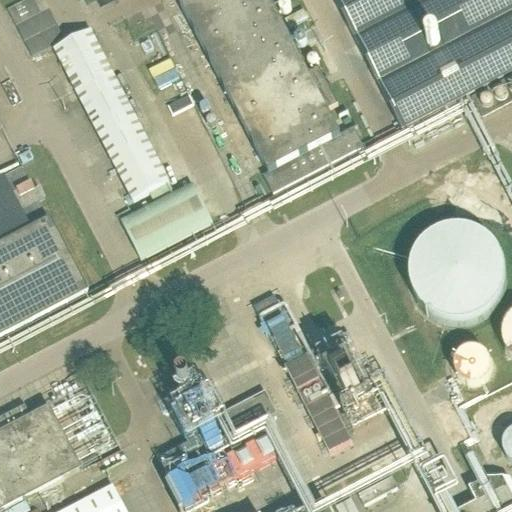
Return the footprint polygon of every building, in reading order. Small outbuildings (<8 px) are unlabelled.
[(66,45),(43,0),(33,0),(8,13),(33,62),(66,45)] [(308,78),(267,0),(176,0),(269,176),(263,179),(274,198),(364,151),(354,132),(341,139),(328,115),(339,109),(319,72),(308,78)] [(511,0),(331,0),(401,133),(511,74),(511,0)] [(133,206),(171,186),(93,34),(54,54),(133,206)] [(144,75),(163,67),(157,54),(138,62),(144,75)] [(483,120),(511,104),(511,78),(472,100),(483,120)] [(0,341),(86,298),(49,225),(47,226),(37,206),(44,203),(38,191),(31,195),(20,172),(21,171),(18,166),(0,174),(0,341)] [(141,266),(212,229),(192,191),(121,228),(141,266)] [(493,248),(490,245),(486,242),(481,239),(476,237),(472,235),(463,234),(453,234),(449,235),(445,236),(441,237),(437,239),(434,241),(431,243),(428,245),(424,248),(419,255),(415,263),(413,267),(412,271),(411,276),(411,280),(411,284),(412,289),(412,293),(414,297),(415,302),(418,307),(421,311),(425,315),(430,320),(432,321),(435,323),(437,324),(442,327),(445,328),(449,329),(455,330),(464,330),(467,329),(471,328),(475,327),(478,325),(482,324),(486,321),(489,319),(492,316),(495,313),(498,310),(500,306),(502,302),(504,299),(505,295),(507,288),(507,284),(507,278),(506,274),(505,269),(504,265),(502,261),(500,256),(497,252),(493,248)] [(312,380),(280,300),(271,304),(267,294),(251,300),(287,390),(312,380)] [(511,319),(511,321),(509,323),(507,327),(505,330),(504,334),(503,338),(503,341),(503,345),(504,349),(505,353),(507,356),(509,359),(511,362),(511,361),(511,319)] [(473,390),(476,390),(478,389),(480,389),(483,388),(485,386),(486,385),(488,383),(489,381),(491,379),(491,377),(492,374),(492,372),(492,370),(492,367),(491,365),(490,363),(489,361),(487,359),(485,357),(484,356),(481,355),(479,354),(477,354),(475,353),(472,353),(470,354),(467,354),(465,355),(463,357),(461,358),(460,360),(458,362),(457,364),(457,366),(456,369),(456,371),(456,373),(456,376),(457,378),(458,380),(459,382),(461,384),(462,386),(464,387),(466,388),(469,389),(471,390),(473,390)] [(386,418),(378,399),(366,404),(349,360),(321,372),(332,399),(337,397),(351,432),(386,418)] [(312,389),(300,395),(325,446),(337,440),(312,389)] [(277,417),(266,395),(226,416),(222,407),(212,413),(227,443),(277,417)] [(32,422),(25,409),(0,422),(0,511),(7,511),(83,473),(52,412),(32,422)] [(511,433),(498,438),(507,465),(511,463),(511,433)] [(365,510),(398,492),(392,481),(359,498),(365,510)] [(511,511),(511,488),(466,511),(511,511)] [(70,511),(122,511),(111,490),(70,511)] [(337,511),(357,511),(351,501),(336,510),(337,511)]
